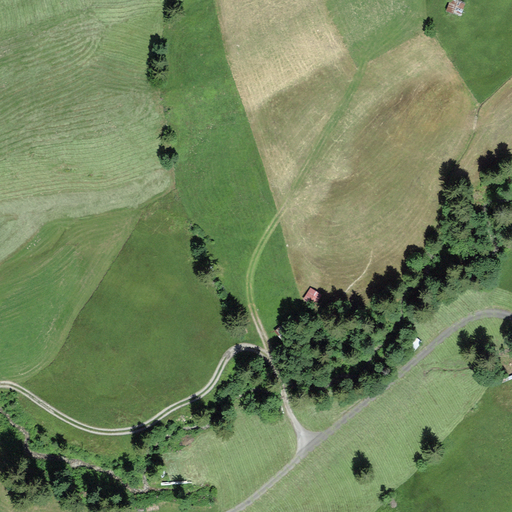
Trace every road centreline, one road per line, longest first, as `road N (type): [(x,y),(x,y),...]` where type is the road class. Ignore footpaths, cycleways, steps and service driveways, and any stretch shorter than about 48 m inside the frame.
road 1 (track): [(0,388),(90,429),(128,435),(209,390),(238,347),(260,350),(275,365),(309,448)]
road 2 (track): [(267,357),(249,289),(259,247),(370,52),(414,12)]
road 3 (residential): [(231,511),(450,330),(476,315),(511,316)]
